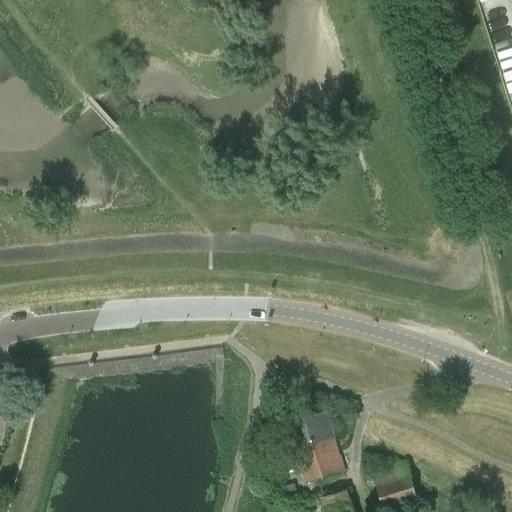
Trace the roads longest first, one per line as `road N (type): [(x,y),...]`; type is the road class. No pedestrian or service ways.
road 1 (track): [(413,0),(488,262),(511,379)]
road 2 (tertiary): [(511,379),(375,331),(244,310)]
road 3 (tertiary): [(0,331),(244,310)]
